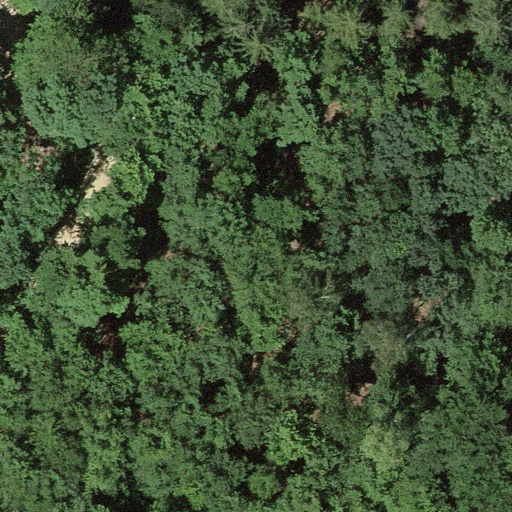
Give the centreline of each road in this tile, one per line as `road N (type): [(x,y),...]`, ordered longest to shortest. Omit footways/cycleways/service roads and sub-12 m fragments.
road 1 (track): [(0,328),(48,271),(84,209),(147,0)]
road 2 (track): [(0,140),(9,107),(1,0)]
